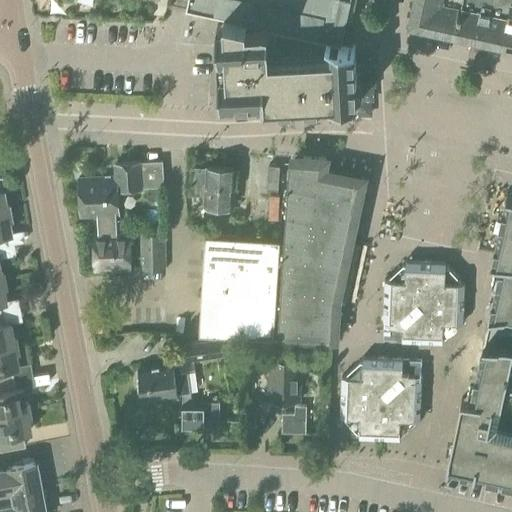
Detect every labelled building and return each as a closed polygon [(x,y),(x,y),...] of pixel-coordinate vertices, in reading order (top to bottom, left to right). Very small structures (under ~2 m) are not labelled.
[(352,0),(188,0),(187,8),(214,14),(225,17),(342,42),(343,42),(352,0)] [(414,0),(409,25),(455,35),(462,0),(414,0)] [(511,0),(462,0),(455,35),(502,46),(511,0)] [(511,48),(511,0),(502,46),(511,48)] [(225,17),(225,24),(218,24),(221,100),(264,98),(264,105),(322,102),(358,100),(356,45),(342,42),(225,17)] [(78,178),(82,216),(98,215),(99,226),(109,225),(117,226),(117,214),(120,214),(117,188),(164,184),(161,158),(113,163),(114,174),(78,178)] [(278,337),(324,340),(330,341),(332,319),(337,320),(346,257),(338,256),(352,192),(352,187),(350,182),(348,178),(344,175),(339,173),(324,170),(326,159),(303,158),(302,162),(291,161),(289,161),(285,238),(278,337)] [(232,206),(234,169),(205,167),(205,168),(192,168),(190,193),(204,194),(204,205),(232,206)] [(0,175),(0,212),(9,210),(8,205),(6,205),(3,189),(7,189),(6,182),(6,181),(5,180),(5,179),(4,178),(3,177),(2,176),(1,176),(0,176),(0,175)] [(511,190),(508,190),(493,258),(502,260),(471,400),(462,398),(447,466),(511,480),(511,190)] [(11,233),(11,232),(7,216),(10,215),(9,210),(0,212),(0,245),(5,245),(3,234),(11,233)] [(96,233),(96,268),(130,268),(130,232),(117,233),(117,226),(109,225),(99,226),(99,233),(96,233)] [(166,268),(165,233),(142,233),(143,269),(166,268)] [(274,337),(280,239),(207,235),(201,333),(274,337)] [(385,278),(384,319),(385,319),(384,337),(403,338),(403,339),(443,341),(443,336),(446,336),(459,324),(459,322),(463,322),(465,282),(461,281),(461,279),(449,266),(446,266),(446,261),(406,260),(406,264),(403,264),(390,276),(390,279),(385,278)] [(106,309),(95,311),(98,329),(109,327),(106,309)] [(0,345),(16,343),(15,338),(12,338),(9,322),(9,321),(1,323),(0,316),(0,345)] [(182,345),(184,361),(230,355),(228,339),(182,345)] [(14,349),(17,348),(16,343),(0,345),(0,379),(12,378),(10,367),(17,366),(17,365),(14,349)] [(363,361),(360,360),(347,373),(347,375),(343,375),(341,415),(345,415),(345,418),(357,431),(360,431),(360,436),(400,437),(400,433),(403,433),(416,421),(416,418),(421,419),(422,378),(421,378),(422,359),(403,359),(403,358),(363,356),(363,361)] [(300,360),(270,360),(270,364),(265,368),(265,377),(270,381),(269,401),(300,402),(300,360)] [(163,366),(140,370),(140,368),(138,369),(140,384),(138,384),(139,398),(142,398),(142,399),(183,393),(183,398),(191,397),(190,392),(188,372),(181,373),(180,361),(163,364),(163,366)] [(21,387),(21,386),(13,387),(12,378),(0,379),(0,413),(29,408),(27,402),(25,403),(21,387)] [(220,401),(194,401),(191,401),(191,397),(183,398),(183,405),(183,426),(184,426),(184,425),(209,425),(212,420),(219,420),(220,401)] [(306,434),(307,407),(296,406),(296,414),(284,414),(282,433),(306,434)] [(0,413),(0,450),(24,446),(22,432),(30,430),(26,414),(29,413),(29,408),(0,413)] [(33,462),(0,467),(0,498),(39,491),(33,462)] [(43,511),(39,491),(0,498),(0,511),(43,511)]
